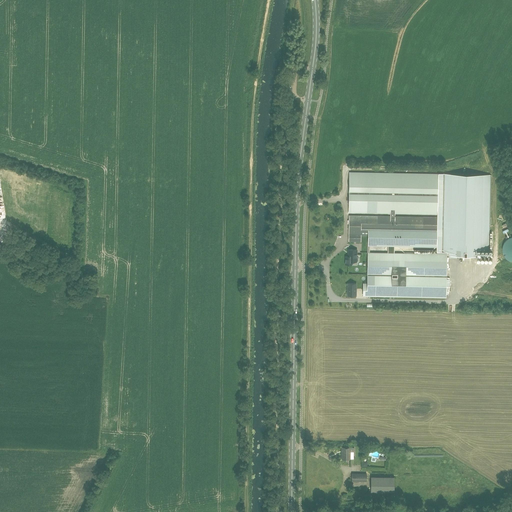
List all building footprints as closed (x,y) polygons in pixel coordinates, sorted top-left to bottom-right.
[(376,173),(349,172),(349,215),(358,216),(358,212),(390,213),(395,213),(437,214),(437,217),(437,247),(436,252),(449,252),(448,255),(477,256),(478,249),(490,249),(491,175),(376,173)] [(348,241),(355,241),(355,235),(368,235),(368,252),(370,252),(370,246),(388,246),(388,245),(394,246),(437,247),(437,217),(395,216),(395,213),(390,213),(390,216),(358,216),(349,215),(348,241)] [(507,259),(510,261),(511,261),(511,236),(509,238),(506,240),(504,243),(503,246),(502,250),(503,253),(504,256),(507,259)] [(394,253),(394,248),(394,246),(388,245),(388,246),(388,247),(388,253),(370,252),(368,252),(368,283),(363,283),(363,296),(367,296),(446,298),(447,254),(394,253)] [(357,258),(357,250),(348,250),(348,257),(345,257),(345,264),(352,265),(352,262),(357,262),(358,262),(358,258),(357,258)] [(356,284),(348,283),(348,296),(356,296),(356,284)] [(342,447),(341,459),(350,459),(350,452),(354,452),(354,448),(350,448),(350,447),(342,447)] [(394,492),(394,477),(371,477),(371,492),(394,492)]
